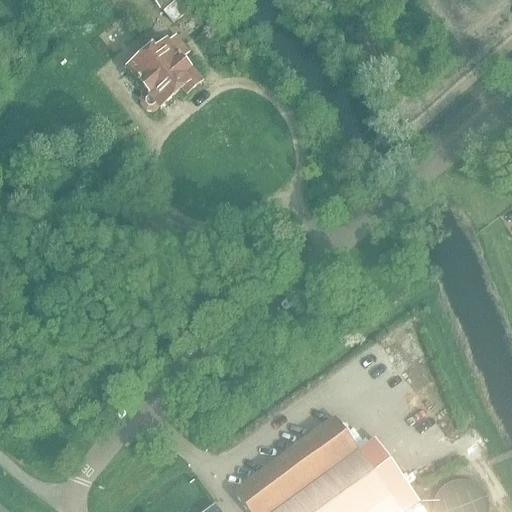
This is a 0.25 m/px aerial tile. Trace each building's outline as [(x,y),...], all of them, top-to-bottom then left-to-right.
[(151,0),(160,10),(172,0),(151,0)] [(177,0),(163,13),(173,25),(192,9),(184,0),(177,0)] [(201,86),(180,61),(188,54),(174,38),(154,55),(151,51),(127,70),(147,95),(141,100),(141,108),(146,114),(154,114),(159,110),(161,112),(179,97),(182,101),(201,86)] [(332,381),(347,401),(387,370),(373,351),(332,381)] [(334,420),(234,494),(246,511),(421,511),(416,504),(420,502),(374,440),(358,452),(334,420)] [(488,511),(488,506),(487,502),(486,497),(483,493),(480,489),(476,486),(472,484),(468,482),(463,481),(458,481),(453,482),(448,484),(444,486),(441,489),(437,493),(435,497),(433,502),(432,506),(432,511),(488,511)]
